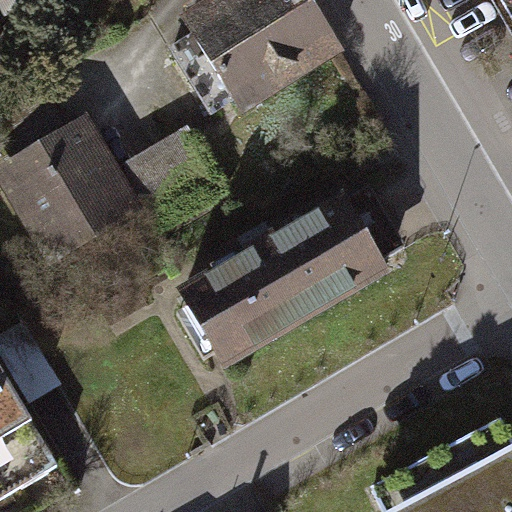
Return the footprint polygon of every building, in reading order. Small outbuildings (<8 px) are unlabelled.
[(354,70),(312,0),(193,0),(167,15),(247,136),(354,70)] [(0,42),(0,75),(15,66),(0,42)] [(96,116),(0,173),(0,192),(50,277),(124,233),(137,255),(239,194),(207,141),(136,183),(96,116)] [(341,189),(172,284),(218,366),(387,271),(382,262),(404,247),(367,185),(346,198),(341,189)] [(34,333),(1,347),(24,402),(57,389),(34,333)] [(0,511),(19,511),(69,484),(0,364),(0,511)] [(511,511),(511,431),(501,412),(371,488),(384,511),(511,511)]
